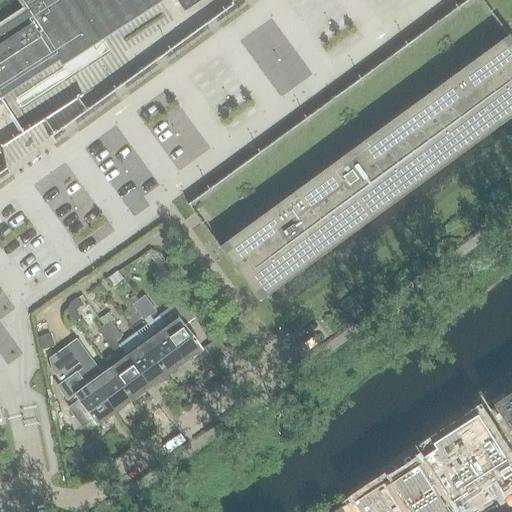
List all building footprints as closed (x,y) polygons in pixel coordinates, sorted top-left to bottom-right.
[(0,0),(0,100),(59,63),(62,67),(162,2),(160,0),(0,0)] [(301,273),(326,255),(511,118),(511,45),(507,39),(306,187),(220,250),(254,296),(260,304),(301,273)] [(118,271),(105,281),(111,289),(124,279),(118,271)] [(156,313),(144,297),(138,302),(149,318),(156,313)] [(142,323),(149,318),(138,302),(131,307),(142,323)] [(154,323),(185,365),(203,352),(184,327),(193,320),(181,303),(154,323)] [(103,327),(115,343),(121,339),(109,323),(103,327)] [(168,378),(185,365),(154,323),(149,327),(156,337),(144,346),(168,378)] [(109,348),(115,343),(103,327),(97,332),(109,348)] [(38,339),(42,351),(54,348),(51,336),(38,339)] [(120,348),(150,390),(168,378),(144,346),(143,347),(135,337),(120,348)] [(219,340),(204,350),(211,360),(226,350),(219,340)] [(116,416),(133,403),(110,371),(103,376),(78,341),(67,349),(116,416)] [(110,371),(133,403),(150,390),(120,348),(114,352),(121,362),(110,371)] [(98,429),(116,416),(67,349),(57,356),(77,383),(69,389),(79,403),(69,410),(83,429),(93,421),(98,429)] [(506,401),(492,410),(511,439),(511,387),(502,395),(506,401)] [(389,483),(351,508),(354,511),(475,511),(511,489),(511,476),(476,420),(431,449),(434,454),(413,468),(415,471),(392,486),(389,483)] [(77,448),(64,456),(72,469),(85,460),(77,448)]
